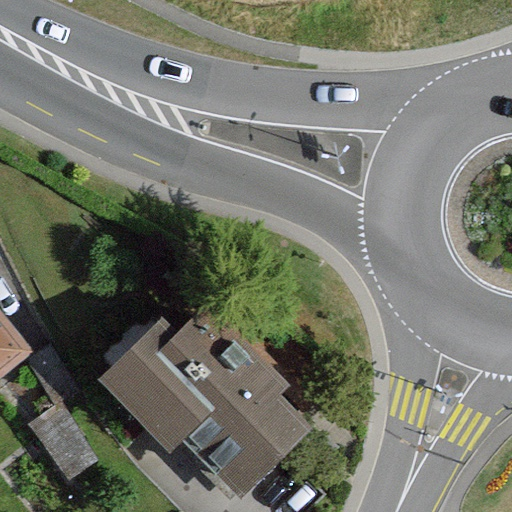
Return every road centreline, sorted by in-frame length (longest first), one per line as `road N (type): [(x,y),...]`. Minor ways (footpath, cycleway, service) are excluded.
road 1 (primary): [(469,94),(324,100),(199,85),(123,60),(0,0)]
road 2 (primary): [(0,61),(198,165),(338,215),(402,261)]
road 3 (tertiary): [(412,281),(420,379),(401,501)]
road 4 (primary): [(469,94),(422,132),(402,167),(394,206),(402,261)]
road 5 (tertiary): [(401,501),(480,399),(511,371)]
road 6 (primary): [(412,281),(459,328),(511,345)]
